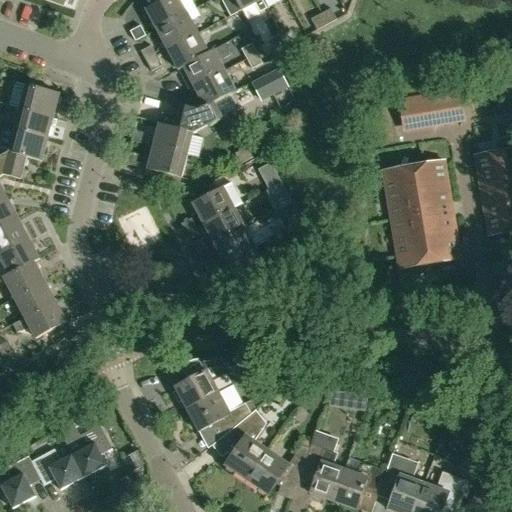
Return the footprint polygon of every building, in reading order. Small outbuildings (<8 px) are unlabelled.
[(157,30),(187,14),(180,0),(163,0),(146,10),(157,30)] [(267,10),(262,0),(261,0),(235,0),(241,11),(255,4),(260,14),(267,10)] [(321,14),(326,24),(339,18),(333,7),(321,14)] [(198,34),(191,21),(198,17),(194,10),(187,14),(157,30),(168,50),(198,34)] [(316,30),(326,24),(321,14),(310,19),(316,30)] [(141,26),(130,32),(136,42),(146,36),(141,26)] [(280,35),(286,46),(298,39),(293,29),(280,35)] [(209,54),(198,34),(168,50),(179,71),(184,68),(209,54)] [(277,50),(286,46),(280,35),(272,40),(277,50)] [(248,59),(258,53),(253,43),(242,49),(248,59)] [(151,46),(141,52),(146,62),(157,56),(151,46)] [(225,71),(220,61),(228,57),(223,46),(209,54),(184,68),(179,71),(185,83),(190,80),(194,88),(225,71)] [(258,53),(248,59),(253,69),(264,63),(258,53)] [(157,56),(146,62),(152,72),(162,66),(157,56)] [(279,70),(253,84),(262,101),(288,87),(279,70)] [(214,103),(214,104),(231,95),(236,92),(225,71),(194,88),(205,107),(205,108),(214,103)] [(60,95),(26,86),(16,84),(11,106),(20,109),(54,117),(60,95)] [(461,91),(398,101),(403,133),(467,122),(461,91)] [(231,95),(214,104),(214,103),(205,108),(205,107),(198,111),(181,107),(178,118),(162,114),(159,125),(175,129),(193,134),(222,119),(222,117),(238,109),(231,95)] [(48,139),(54,117),(20,109),(15,131),(48,139)] [(154,147),(187,156),(193,134),(175,129),(159,125),(154,147)] [(42,162),(48,139),(15,131),(9,153),(27,157),(27,158),(42,162)] [(134,131),(131,142),(143,145),(146,134),(134,131)] [(181,179),(187,156),(154,147),(148,170),(181,179)] [(233,152),(239,166),(251,160),(244,147),(233,152)] [(511,150),(475,157),(488,236),(511,231),(511,150)] [(21,180),(27,158),(27,157),(9,153),(0,157),(0,177),(4,176),(21,180)] [(128,153),(125,164),(137,167),(140,156),(128,153)] [(383,173),(399,269),(461,259),(445,162),(383,173)] [(291,201),(281,182),(266,190),(276,209),(291,201)] [(179,183),(177,191),(183,193),(185,184),(179,183)] [(204,225),(234,208),(242,204),(231,184),(193,204),(204,225)] [(0,228),(18,219),(7,199),(0,202),(0,228)] [(215,245),(245,229),(234,208),(204,225),(215,245)] [(0,254),(29,239),(18,219),(0,228),(0,254)] [(196,229),(191,219),(181,225),(186,234),(196,229)] [(225,265),(256,249),(245,229),(215,245),(225,265)] [(34,262),(35,263),(40,260),(29,239),(0,254),(0,258),(9,275),(9,276),(34,262)] [(207,249),(202,239),(192,245),(197,255),(207,249)] [(256,249),(225,265),(236,286),(267,269),(256,249)] [(218,269),(213,259),(202,265),(208,275),(218,269)] [(45,282),(35,263),(34,262),(9,276),(9,275),(3,278),(14,299),(45,282)] [(229,290),(224,280),(214,285),(219,295),(229,290)] [(25,319),(56,302),(45,282),(14,299),(25,319)] [(17,333),(29,327),(36,339),(67,323),(56,302),(25,319),(13,325),(17,333)] [(14,351),(8,340),(0,344),(0,351),(3,356),(14,351)] [(183,402),(187,410),(219,393),(212,381),(227,373),(219,357),(194,361),(180,367),(188,381),(175,388),(177,391),(173,393),(179,404),(183,402)] [(231,387),(219,393),(187,410),(199,433),(212,426),(220,440),(230,432),(251,415),(245,404),(242,406),(231,387)] [(337,404),(367,409),(369,398),(339,393),(337,404)] [(258,425),(262,418),(256,411),(251,415),(230,432),(240,444),(225,466),(247,481),(268,451),(255,442),(264,429),(258,425)] [(72,456),(84,479),(107,466),(101,455),(112,449),(100,426),(77,439),(83,450),(72,456)] [(316,432),(310,449),(303,469),(318,474),(310,494),(333,502),(345,470),(333,466),(337,455),(333,453),(338,440),(316,432)] [(303,469),(310,449),(302,446),(289,465),(268,451),(247,481),(268,496),(284,474),(299,479),(303,469)] [(84,479),(72,456),(61,461),(55,450),(32,463),(41,481),(44,486),(55,480),(61,491),(69,487),(72,492),(87,484),(84,479)] [(137,452),(129,456),(135,469),(144,464),(137,452)] [(393,511),(414,511),(425,485),(412,481),(418,464),(393,455),(387,473),(382,486),(395,491),(388,510),(393,511)] [(511,460),(507,455),(505,458),(502,460),(511,470),(511,460)] [(41,481),(32,463),(29,457),(6,470),(12,481),(1,487),(6,496),(3,497),(7,504),(9,503),(13,510),(36,498),(30,487),(41,481)] [(382,486),(387,473),(364,465),(363,465),(362,465),(361,466),(360,466),(357,475),(345,470),(333,502),(356,510),(363,491),(378,496),(382,486)] [(425,485),(414,511),(442,511),(445,504),(459,509),(469,482),(443,473),(437,490),(425,485)] [(474,497),(482,505),(489,499),(481,490),(476,495),(474,497)]
